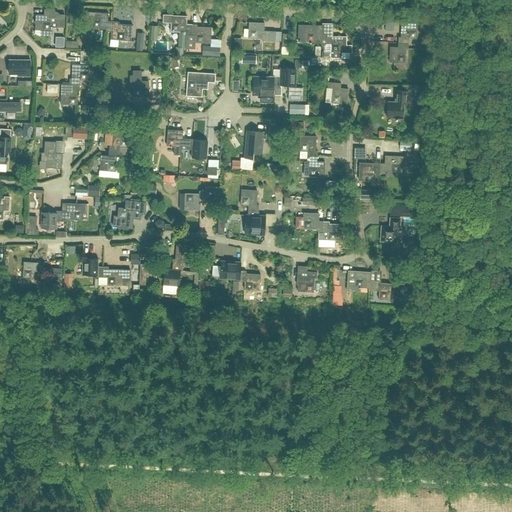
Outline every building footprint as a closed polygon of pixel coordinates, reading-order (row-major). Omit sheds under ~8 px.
[(51,30),(51,24),(65,25),(66,11),(44,10),(44,15),(37,15),(36,29),(51,30)] [(107,31),(117,32),(117,39),(131,40),(132,25),(118,24),(119,21),(108,21),(108,14),(94,13),(85,12),(85,20),(93,20),(93,28),(107,29),(107,31)] [(187,16),(172,15),(163,15),(162,21),(172,22),(171,31),(186,31),(185,34),(196,34),(196,42),(211,43),(211,27),(197,27),(197,24),(187,24),(187,16)] [(263,41),(275,41),(280,42),(281,31),(264,30),(264,23),(250,22),(249,38),(263,38),(263,41)] [(401,36),(399,36),(398,47),(391,47),(390,62),(405,62),(406,48),(409,48),(409,38),(417,38),(418,23),(402,22),(401,36)] [(299,33),(307,33),(307,41),(321,41),(321,44),(332,44),(331,52),(346,52),(347,37),(332,36),(332,34),(322,33),(322,26),(308,25),(299,25),(299,33)] [(288,54),(290,33),(282,32),(281,53),(288,54)] [(203,44),(202,54),(219,55),(220,45),(203,44)] [(81,50),(80,64),(88,64),(89,51),(81,50)] [(267,58),(263,65),(270,68),(273,61),(267,58)] [(18,74),(18,75),(30,76),(30,60),(9,59),(9,73),(18,74)] [(70,78),(70,89),(62,89),(61,104),(77,104),(77,90),(80,90),(80,79),(88,80),(88,65),(73,64),(73,78),(70,78)] [(281,68),(281,76),(275,76),(275,86),(281,86),(281,84),(295,84),(296,69),(281,68)] [(141,81),(141,76),(141,69),(133,69),(133,76),(131,76),(131,82),(134,82),(134,96),(149,96),(149,81),(141,81)] [(207,89),(208,78),(209,73),(197,72),(196,80),(188,80),(187,95),(202,96),(202,88),(207,89)] [(275,86),(275,76),(270,76),(270,78),(256,78),(255,93),(270,94),(270,86),(275,86)] [(333,88),(332,102),(347,103),(349,89),(341,88),(341,83),(331,82),(331,88),(333,88)] [(294,86),(285,86),(286,111),(295,110),(294,86)] [(387,116),(402,117),(404,103),(406,104),(407,91),(397,90),(396,102),(388,101),(387,116)] [(0,101),(0,110),(20,110),(20,102),(0,101)] [(142,128),(143,116),(133,115),(132,127),(142,128)] [(1,128),(0,136),(11,137),(11,128),(1,128)] [(168,145),(174,145),(174,154),(181,154),(182,149),(193,149),(194,142),(194,139),(183,138),(184,131),(169,130),(168,145)] [(113,145),(111,145),(110,155),(102,155),(101,169),(116,171),(117,157),(120,157),(121,146),(128,147),(130,132),(114,131),(113,145)] [(247,151),(262,152),(263,138),(271,139),(272,133),(256,131),(255,137),(248,136),(247,151)] [(301,150),(308,151),(308,161),(310,162),(310,176),(325,176),(326,162),(318,161),(319,150),(316,150),(317,136),(301,135),(301,150)] [(0,137),(0,143),(0,144),(0,162),(7,163),(8,149),(10,149),(11,137),(0,137)] [(56,153),(56,147),(57,139),(46,139),(46,153),(49,153),(49,167),(64,167),(64,153),(56,153)] [(400,140),(399,147),(413,147),(413,156),(418,156),(419,152),(423,152),(423,141),(400,140)] [(208,143),(194,142),(193,149),(192,157),(207,158),(208,143)] [(131,143),(130,155),(141,155),(141,143),(131,143)] [(386,171),(400,172),(405,172),(405,157),(386,156),(386,163),(375,163),(375,165),(360,165),(360,180),(375,181),(375,173),(386,174),(386,171)] [(177,186),(179,179),(169,177),(168,185),(177,186)] [(142,182),(132,181),(132,192),(142,193),(142,182)] [(156,183),(144,182),(144,193),(155,194),(156,183)] [(250,230),(260,230),(259,234),(265,234),(267,216),(259,216),(260,205),(257,205),(258,190),(243,190),(242,204),(249,205),(249,215),(247,215),(246,222),(251,222),(250,230)] [(200,194),(186,193),(186,209),(201,209),(201,202),(206,202),(206,192),(201,191),(200,194)] [(209,193),(209,203),(220,203),(220,193),(209,193)] [(0,218),(4,219),(4,213),(8,213),(9,195),(4,195),(4,199),(0,198),(0,218)] [(133,228),(133,225),(134,218),(141,219),(141,213),(145,214),(147,202),(127,200),(126,207),(119,207),(118,216),(115,215),(114,225),(119,226),(119,227),(125,228),(125,227),(133,228)] [(68,211),(57,210),(57,213),(43,212),(42,228),(57,228),(57,221),(68,221),(68,218),(82,219),(83,204),(68,203),(68,211)] [(318,231),(320,231),(320,239),(344,240),(344,224),(330,224),(330,221),(319,221),(319,213),(305,213),(304,228),(318,229),(318,231)] [(390,217),(390,226),(382,226),(382,241),(397,241),(398,227),(401,227),(401,218),(390,217)] [(177,259),(174,259),(173,270),(165,269),(164,284),(180,285),(181,271),(183,271),(184,260),(192,261),(193,246),(178,245),(177,259)] [(108,284),(123,285),(130,285),(130,269),(109,269),(109,266),(98,266),(99,258),(84,258),(83,273),(98,274),(98,276),(108,277),(108,284)] [(44,281),(44,270),(45,263),(25,262),(24,277),(38,278),(38,280),(44,281)] [(136,290),(136,289),(136,287),(139,283),(146,283),(146,263),(140,263),(140,262),(133,262),(132,274),(135,274),(135,279),(132,279),(131,290),(136,290)] [(235,278),(235,281),(246,281),(245,289),(260,290),(261,275),(247,274),(247,271),(236,270),(237,263),(222,262),(221,277),(235,278)] [(318,272),(308,271),(308,267),(297,266),(296,284),(299,284),(299,290),(314,291),(315,277),(317,278),(318,272)] [(381,283),(382,280),(382,270),(371,270),(371,272),(357,271),(356,277),(347,277),(346,290),(359,291),(359,287),(370,287),(369,290),(380,291),(380,298),(394,299),(396,284),(381,283)] [(321,293),(312,293),(312,297),(306,297),(306,302),(323,303),(324,287),(321,287),(321,293)]
